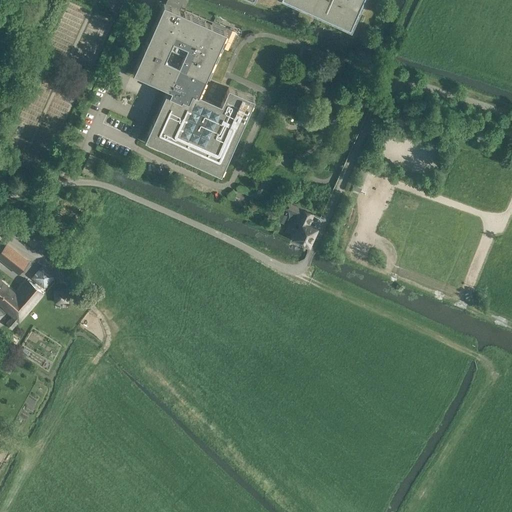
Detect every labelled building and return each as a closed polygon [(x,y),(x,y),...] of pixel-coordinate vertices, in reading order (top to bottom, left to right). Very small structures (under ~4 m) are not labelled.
[(211,24),(179,10),(182,4),(173,0),(166,0),(165,3),(163,3),(133,72),(149,79),(152,74),(162,78),(159,84),(171,89),(169,93),(166,92),(162,100),(166,102),(164,108),(160,106),(159,106),(163,108),(161,114),(157,112),(144,140),(152,144),(154,140),(159,143),(158,146),(163,149),(165,145),(171,148),(170,151),(184,158),(185,154),(192,157),(190,161),(204,167),(206,164),(212,166),(211,170),(221,174),(228,158),(227,158),(229,154),(233,146),(229,145),(232,139),(236,141),(236,140),(232,138),(234,133),(238,134),(245,119),(241,117),(244,111),(248,113),(244,111),(247,105),(251,107),(254,99),(228,87),(221,104),(198,94),(219,47),(223,49),(232,30),(212,21),(211,24)] [(287,0),(350,28),(362,0),(287,0)] [(309,245),(319,222),(307,217),(313,205),(303,201),(300,208),(288,202),(285,210),(297,215),(291,229),(297,232),(295,238),(309,245)] [(27,232),(17,228),(12,225),(8,234),(23,240),(27,232)] [(0,250),(0,259),(18,274),(29,261),(6,243),(0,250)] [(31,277),(45,289),(56,275),(42,264),(31,277)] [(0,316),(3,313),(7,310),(13,315),(6,323),(11,328),(43,292),(27,279),(15,293),(0,279),(0,303),(1,304),(0,305),(0,316)] [(69,301),(68,287),(53,288),(53,302),(69,301)]
